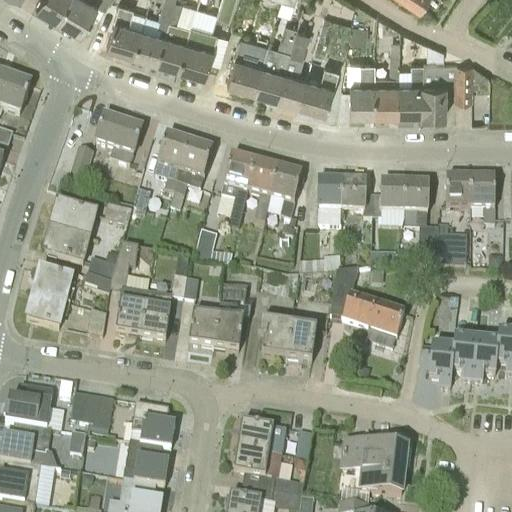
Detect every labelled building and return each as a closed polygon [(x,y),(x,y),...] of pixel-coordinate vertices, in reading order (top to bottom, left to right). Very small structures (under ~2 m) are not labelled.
[(68,0),(39,0),(36,6),(57,18),(68,0)] [(110,2),(111,0),(68,0),(57,18),(81,33),(98,5),(105,10),(108,4),(110,2)] [(173,3),(174,1),(169,0),(163,0),(158,20),(144,15),(133,54),(155,61),(173,3)] [(221,0),(216,19),(229,24),(236,0),(221,0)] [(178,68),(190,28),(177,24),(183,4),(174,1),(173,3),(155,61),(178,68)] [(144,15),(131,11),(132,9),(120,5),(106,46),(133,54),(144,15)] [(276,98),(297,29),(298,29),(285,25),(277,48),(268,45),(262,65),(254,91),(276,98)] [(178,68),(205,76),(218,34),(191,26),(190,28),(178,68)] [(351,36),(367,39),(368,29),(352,27),(351,36)] [(304,57),(302,57),(309,33),(297,29),(276,98),(299,105),(307,78),(298,76),(304,57)] [(254,91),(262,65),(248,61),(253,45),(240,41),(227,83),(254,91)] [(436,61),(443,61),(444,52),(427,44),(426,59),(434,60),(436,61)] [(398,115),(399,84),(399,52),(390,52),(389,77),(375,77),(375,114),(398,115)] [(375,114),(375,77),(375,64),(365,64),(365,84),(350,83),(350,114),(375,114)] [(422,117),(423,66),(423,65),(423,64),(411,64),(410,85),(399,84),(398,115),(422,115),(422,117)] [(471,102),(473,68),(423,66),(422,117),(445,117),(446,79),(456,79),(455,101),(471,102)] [(299,105),(326,113),(338,71),(324,67),(320,82),(307,78),(299,105)] [(0,115),(1,112),(19,118),(30,88),(0,77),(0,147),(7,150),(12,137),(0,132),(0,115)] [(129,169),(141,132),(103,120),(95,146),(113,152),(109,163),(129,169)] [(176,186),(188,146),(166,139),(153,179),(176,186)] [(187,190),(200,193),(212,154),(188,146),(176,186),(173,196),(174,197),(169,211),(180,214),(187,190)] [(92,157),(78,153),(67,187),(81,191),(92,157)] [(247,196),(255,165),(231,159),(220,200),(234,204),(227,231),(237,234),(247,196)] [(270,202),(278,171),(255,165),(247,196),(260,199),(254,223),(264,226),(270,202)] [(289,222),(301,177),(278,171),(270,202),(283,205),(279,220),(289,222)] [(469,213),(469,181),(445,181),(445,212),(469,213)] [(494,227),(494,181),(469,181),(469,213),(483,213),(483,227),(494,227)] [(340,215),(341,185),(317,185),(316,214),(317,214),(317,230),(328,230),(328,215),(340,215)] [(364,200),(364,186),(341,185),(340,215),(351,215),(351,218),(371,219),(372,200),(364,200)] [(402,216),(404,187),(380,186),(380,201),(372,200),(371,219),(371,222),(381,222),(381,216),(402,216)] [(402,216),(402,232),(417,232),(426,232),(426,217),(427,217),(428,187),(404,187),(402,216)] [(137,193),(131,214),(144,217),(150,197),(137,193)] [(49,232),(88,243),(95,218),(56,207),(49,232)] [(126,229),(130,214),(107,209),(103,224),(126,229)] [(289,222),(287,229),(282,228),(280,235),(293,239),(295,232),(293,231),(295,224),(289,222)] [(82,267),(88,243),(49,232),(43,257),(82,267)] [(437,268),(437,238),(438,232),(426,232),(417,232),(417,267),(437,268)] [(212,254),(216,239),(201,235),(195,261),(210,264),(212,254)] [(451,238),(437,238),(437,268),(451,268),(451,254),(451,238)] [(135,271),(138,252),(131,251),(122,249),(116,268),(129,270),(135,271)] [(212,254),(210,264),(230,267),(231,257),(212,254)] [(465,254),(451,254),(451,268),(465,269),(465,254)] [(117,258),(107,255),(105,264),(115,267),(117,258)] [(395,257),(370,257),(369,271),(394,269),(395,257)] [(501,259),(488,259),(488,272),(501,273),(501,259)] [(175,281),(186,282),(188,263),(176,262),(173,281),(175,281)] [(110,284),(115,269),(92,263),(88,279),(110,284)] [(324,277),(323,264),(299,265),(297,278),(324,277)] [(126,292),(129,270),(116,268),(115,269),(110,284),(109,287),(109,295),(120,296),(121,291),(126,292)] [(32,299),(65,308),(72,283),(39,274),(32,299)] [(377,309),(350,300),(357,274),(335,276),(329,320),(343,322),(342,324),(368,333),(377,309)] [(383,275),(372,274),(371,285),(382,286),(383,275)] [(109,287),(110,284),(88,279),(86,278),(83,290),(109,297),(109,295),(109,287)] [(182,302),(186,282),(175,281),(172,301),(182,302)] [(182,302),(194,304),(195,304),(198,284),(186,282),(182,302)] [(213,352),(238,356),(242,324),(248,325),(251,306),(244,305),(246,291),(222,287),(217,320),(213,352)] [(146,295),(126,292),(121,291),(120,296),(114,337),(140,341),(146,295)] [(165,345),(172,299),(146,295),(140,341),(165,345)] [(59,332),(65,308),(32,299),(25,324),(59,332)] [(449,311),(457,312),(458,301),(450,301),(449,311)] [(396,343),(404,319),(377,309),(368,333),(365,343),(392,353),(395,343),(396,343)] [(87,338),(102,341),(107,317),(91,315),(87,338)] [(213,352),(217,320),(192,317),(188,348),(213,352)] [(286,363),(291,331),(260,326),(258,341),(263,342),(260,359),(286,363)] [(286,363),(311,367),(317,334),(291,331),(286,363)] [(495,378),(496,368),(499,337),(498,337),(497,347),(476,345),(472,384),(482,385),(483,377),(495,378)] [(511,378),(511,338),(499,337),(496,368),(506,369),(506,378),(511,378)] [(451,374),(454,343),(453,343),(452,353),(430,351),(427,382),(439,383),(439,391),(450,392),(451,374)] [(472,384),(476,345),(454,343),(451,374),(462,375),(461,383),(472,384)] [(368,372),(358,370),(356,377),(366,380),(368,372)] [(3,417),(5,420),(5,427),(15,428),(46,432),(52,395),(20,390),(17,405),(8,404),(8,405),(4,407),(3,417)] [(83,426),(87,401),(74,399),(70,424),(83,426)] [(92,428),(109,431),(113,405),(87,401),(83,426),(92,428)] [(129,446),(161,451),(170,453),(174,430),(165,428),(168,413),(135,408),(129,446)] [(281,458),(285,434),(241,427),(237,452),(279,458),(281,458)] [(50,433),(46,432),(15,428),(12,444),(2,442),(0,455),(0,464),(9,465),(40,470),(44,471),(46,455),(50,433)] [(109,431),(92,428),(91,436),(107,439),(109,431)] [(307,462),(311,438),(299,436),(295,460),(307,462)] [(82,459),(85,439),(71,437),(68,457),(82,459)] [(91,446),(86,451),(91,456),(96,451),(91,446)] [(159,467),(161,451),(129,446),(123,483),(155,489),(164,491),(168,468),(159,467)] [(393,458),(394,453),(344,447),(342,471),(362,474),(360,493),(401,498),(405,460),(393,458)] [(265,480),(275,482),(279,458),(237,452),(233,477),(265,481),(265,480)] [(34,508),(40,470),(9,465),(6,481),(0,480),(0,503),(2,503),(34,508)] [(52,509),(58,472),(45,470),(38,507),(52,509)] [(59,474),(58,481),(67,482),(68,475),(59,474)] [(93,480),(82,478),(81,490),(86,491),(92,487),(93,480)] [(153,504),(155,489),(123,483),(119,510),(127,511),(161,511),(163,506),(153,504)] [(303,487),(275,483),(273,483),(272,495),(301,500),(303,487)] [(298,511),(301,500),(272,495),(270,507),(289,510),(288,511),(298,511)] [(259,511),(261,505),(229,499),(227,511),(259,511)] [(33,511),(34,508),(2,503),(1,511),(33,511)]
